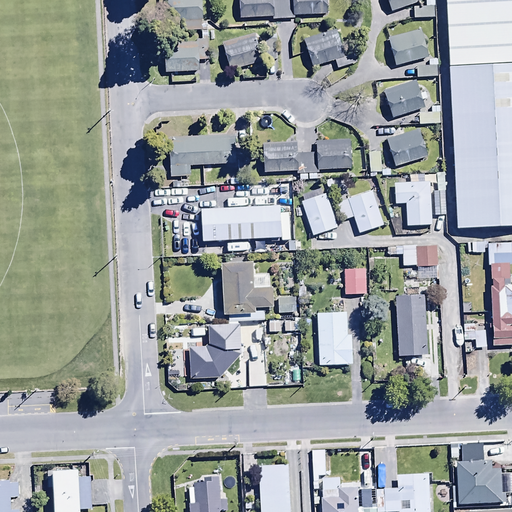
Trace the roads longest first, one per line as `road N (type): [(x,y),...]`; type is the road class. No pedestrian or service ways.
road 1 (unclassified): [(511,412),(137,430)]
road 2 (residential): [(137,430),(126,98)]
road 3 (residential): [(126,98),(284,93),(310,103)]
road 4 (unclassified): [(137,430),(0,436)]
